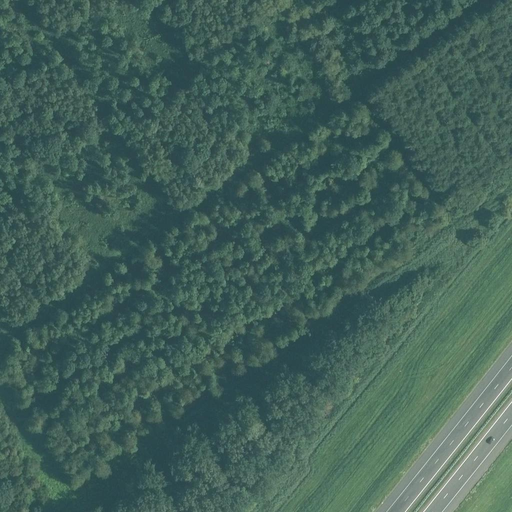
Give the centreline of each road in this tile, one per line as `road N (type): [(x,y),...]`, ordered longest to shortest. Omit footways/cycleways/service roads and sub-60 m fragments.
road 1 (motorway): [(511,362),(394,511)]
road 2 (motorway): [(431,511),(511,410)]
